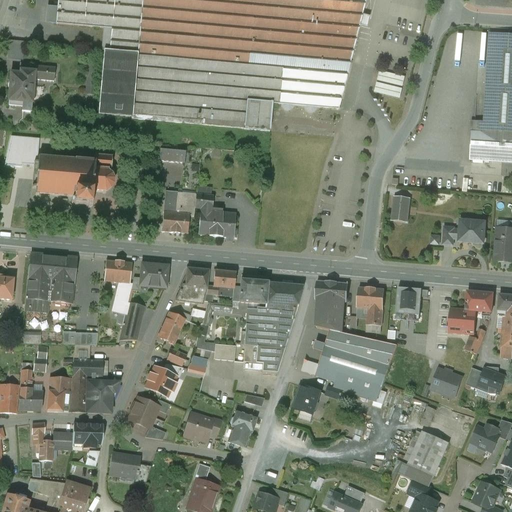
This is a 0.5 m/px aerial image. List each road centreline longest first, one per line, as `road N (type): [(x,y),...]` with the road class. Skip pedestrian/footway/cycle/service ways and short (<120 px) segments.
road 1 (residential): [(364,270),(375,183),(415,110),(439,15)]
road 2 (unknown): [(284,263),(294,150),(168,141)]
road 3 (residential): [(318,266),(252,465)]
road 4 (primary): [(188,254),(0,237)]
road 5 (residential): [(114,419),(188,254)]
road 6 (residential): [(252,465),(146,445),(114,419)]
road 7 (primary): [(511,283),(364,270)]
road 8 (primary): [(318,266),(188,254)]
